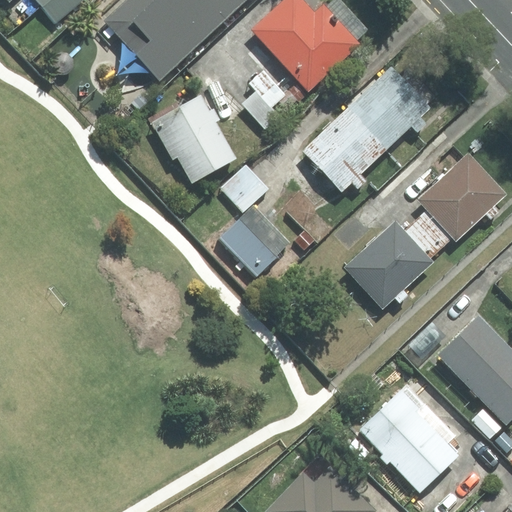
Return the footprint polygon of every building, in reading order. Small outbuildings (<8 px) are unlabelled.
[(81,0),(36,0),(56,22),(81,0)] [(160,78),(244,0),(127,0),(106,20),(160,78)] [(302,0),(285,0),(254,29),(309,89),(358,43),(356,40),(367,30),(339,0),(333,0),(326,7),(323,4),(314,13),(302,0)] [(429,108),(390,67),(348,107),(387,148),(410,126),(417,134),(426,125),(419,117),(429,108)] [(243,104),(266,130),(304,96),(295,86),(285,94),(263,70),(249,83),(256,92),(243,104)] [(235,158),(200,96),(153,122),(173,159),(179,156),(193,181),(235,158)] [(387,148),(348,107),(303,149),(342,191),(352,182),(358,188),(367,180),(361,173),(387,148)] [(469,153),(419,199),(427,208),(453,237),(456,240),(506,195),(469,153)] [(268,189),(246,165),(221,188),(243,212),(268,189)] [(290,243),(253,205),(220,238),(257,275),(290,243)] [(453,237),(427,208),(403,230),(429,259),(453,237)] [(403,230),(395,221),(345,267),(382,308),(432,262),(429,259),(403,230)] [(511,418),(511,350),(479,316),(439,354),(507,423),(511,418)] [(453,436),(431,413),(425,419),(401,394),(363,430),(420,491),(459,455),(447,442),(453,436)] [(303,473),(266,511),(372,511),(374,511),(330,469),(315,484),(303,473)]
